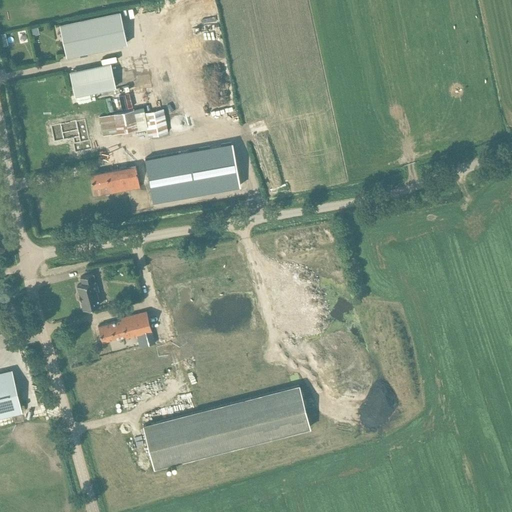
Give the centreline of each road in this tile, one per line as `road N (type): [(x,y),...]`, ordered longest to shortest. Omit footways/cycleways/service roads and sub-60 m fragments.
road 1 (unclassified): [(27,258),(339,206),(511,151)]
road 2 (unclassified): [(92,511),(27,258)]
road 3 (unclassified): [(27,258),(0,140)]
